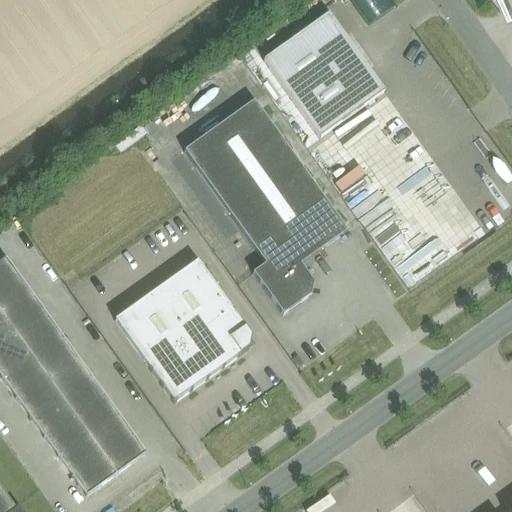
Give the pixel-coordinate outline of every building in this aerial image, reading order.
[(328,16),(263,62),(319,140),(384,94),(328,16)] [(310,282),(299,267),(346,234),(253,104),(183,154),(264,267),(251,276),(282,318),(307,300),(310,297),(312,285),(310,282)] [(142,157),(154,149),(141,131),(129,139),(142,157)] [(4,261),(0,264),(0,380),(85,499),(144,456),(4,261)] [(248,351),(250,339),(244,331),(245,331),(231,312),(196,264),(113,323),(148,371),(173,406),(240,358),(240,357),(248,351)] [(0,511),(18,511),(17,509),(14,511),(0,491),(0,511)]
